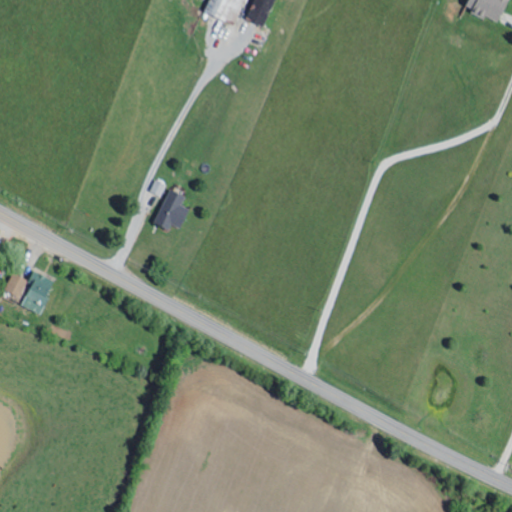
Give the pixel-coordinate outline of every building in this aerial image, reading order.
[(233,0),(211,0),(207,12),(227,19),(233,0)] [(256,0),(249,18),(267,25),(277,0),(256,0)] [(504,20),(510,1),(506,0),(471,0),(469,8),(504,20)] [(164,195),(169,183),(157,179),(153,191),(164,195)] [(193,208),(185,205),(189,194),(172,187),(157,222),(172,228),(175,223),(185,227),(193,208)] [(24,305),(44,313),(57,280),(36,271),(30,287),(32,288),(24,305)] [(31,280),(17,272),(7,289),(22,297),(31,280)]
